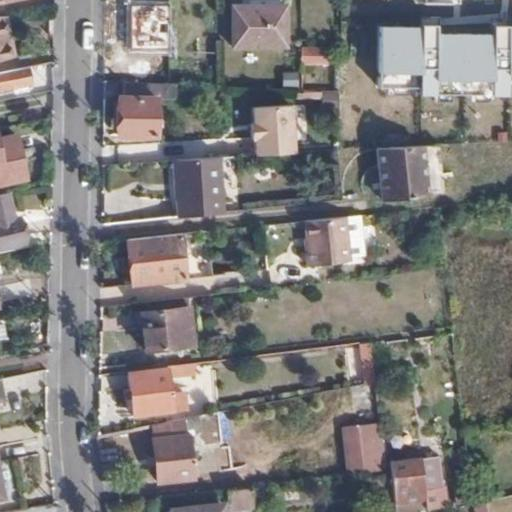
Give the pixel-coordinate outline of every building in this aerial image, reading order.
[(234,0),(233,41),(263,41),(261,0),(234,0)] [(261,0),(263,41),(287,41),(286,0),(261,0)] [(163,52),(163,6),(128,4),(127,50),(163,52)] [(0,64),(9,63),(4,39),(11,38),(7,18),(0,18),(0,64)] [(511,26),(376,27),(376,95),(511,94),(511,26)] [(9,63),(16,61),(11,38),(4,39),(9,63)] [(325,46),(297,47),(298,66),(326,66),(325,46)] [(148,75),(148,61),(120,60),(119,74),(148,75)] [(25,70),(0,74),(0,92),(28,88),(25,70)] [(174,101),(174,86),(168,86),(123,84),(121,101),(118,101),(117,139),(155,139),(155,101),(174,101)] [(252,144),(290,141),(287,108),(250,111),(251,127),(247,127),(249,144),(252,144)] [(0,185),(25,181),(15,128),(0,130),(0,185)] [(290,157),(290,141),(252,144),(253,159),(290,157)] [(440,150),(376,152),(379,201),(441,198),(440,150)] [(173,201),(174,221),(221,215),(217,161),(177,164),(179,200),(173,201)] [(170,164),(173,201),(179,200),(177,164),(170,164)] [(21,222),(15,193),(0,196),(0,251),(33,246),(28,221),(21,222)] [(345,264),(341,220),(299,224),(303,254),(300,254),(301,269),(345,264)] [(180,237),(124,243),(128,289),(208,279),(206,260),(199,261),(198,248),(182,250),(180,237)] [(190,347),(187,314),(139,320),(142,352),(190,347)] [(373,383),(371,343),(357,344),(359,384),(373,383)] [(191,379),(191,366),(165,370),(165,373),(126,377),(131,418),(169,414),(165,382),(191,379)] [(183,421),(148,428),(156,482),(190,479),(183,421)] [(342,427),(348,475),(384,470),(378,422),(342,427)] [(423,494),(418,465),(390,468),(393,498),(423,494)] [(223,511),(243,509),(241,491),(221,494),(223,511)] [(417,511),(437,511),(434,497),(416,498),(417,511)]
